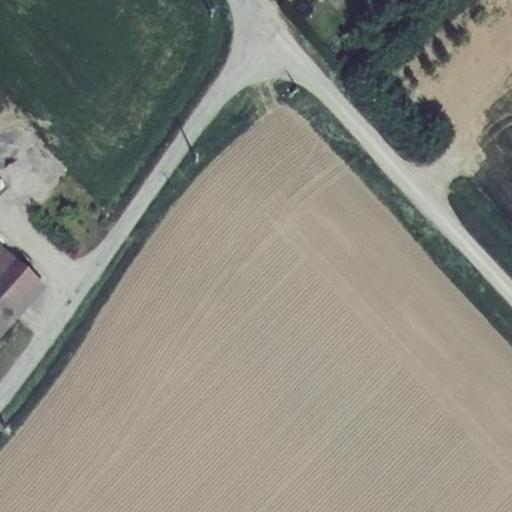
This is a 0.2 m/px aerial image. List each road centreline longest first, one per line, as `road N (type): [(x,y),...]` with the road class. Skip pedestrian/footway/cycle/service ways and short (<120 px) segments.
road 1 (unclassified): [(276,34),(190,129),(0,397)]
road 2 (unclassified): [(511,292),(276,34)]
